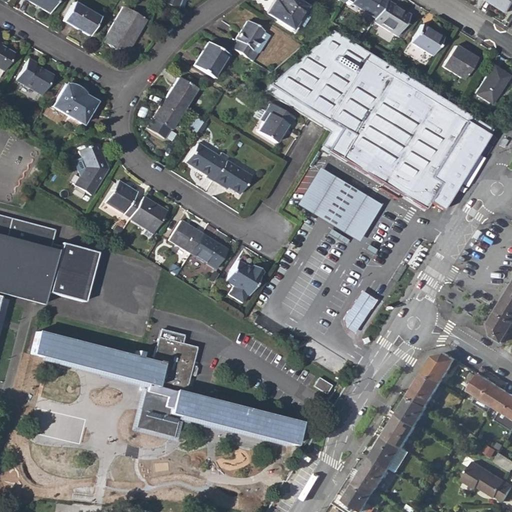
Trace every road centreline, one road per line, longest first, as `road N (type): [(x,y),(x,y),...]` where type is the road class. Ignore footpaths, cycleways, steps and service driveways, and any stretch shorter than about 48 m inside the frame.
road 1 (residential): [(313,132),(268,209),(267,231),(241,230),(133,160),(120,133),(132,92)]
road 2 (tertiary): [(414,322),(343,423),(331,462),(300,511)]
road 3 (tertiary): [(498,190),(474,213),(414,322)]
road 4 (residential): [(0,15),(132,92)]
road 5 (unknown): [(30,306),(0,437)]
road 6 (residential): [(132,92),(177,34),(226,0)]
